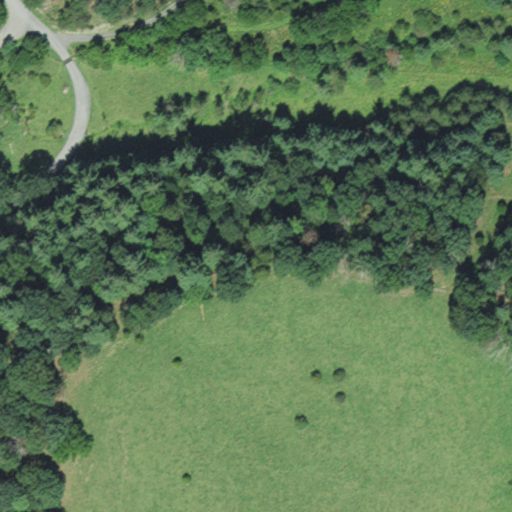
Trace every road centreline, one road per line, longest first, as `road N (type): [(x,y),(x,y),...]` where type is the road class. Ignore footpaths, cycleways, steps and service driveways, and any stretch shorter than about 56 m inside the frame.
road 1 (residential): [(0,208),(74,145),(78,111),(77,86),(53,41),(12,0)]
road 2 (residential): [(53,41),(122,36),(182,0)]
